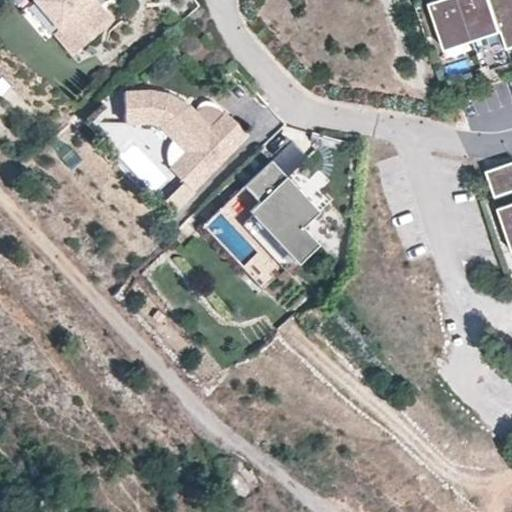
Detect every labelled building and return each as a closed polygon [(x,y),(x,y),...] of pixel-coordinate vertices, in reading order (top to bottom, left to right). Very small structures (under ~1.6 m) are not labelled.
[(58,29),(33,0),(32,0),(20,11),(46,41),(54,33),(53,33),(58,29)] [(94,0),(33,0),(58,29),(53,33),(54,33),(73,55),(112,21),(94,0)] [(471,36),(459,0),(435,0),(429,2),(444,46),(471,36)] [(497,21),(492,7),(489,0),(459,0),(471,36),(495,29),(499,27),(497,21)] [(511,15),(511,0),(492,7),(497,21),(511,15)] [(511,30),(511,15),(497,21),(499,27),(500,30),(501,34),(511,30)] [(495,29),(471,36),(472,40),(500,30),(499,27),(495,29)] [(506,49),(511,46),(511,30),(501,34),(506,49)] [(445,49),(472,40),(471,36),(444,46),(445,49)] [(187,191),(245,136),(224,115),(223,116),(214,110),(208,108),(204,108),(196,110),(193,113),(186,108),(165,97),(146,92),(122,94),(121,124),(145,123),(155,126),(167,137),(183,154),(179,157),(186,164),(173,177),(187,191)] [(179,157),(183,154),(167,137),(165,139),(163,142),(161,145),(160,150),(160,154),(160,157),(161,162),(163,166),(166,170),(179,157)] [(173,177),(186,164),(179,157),(166,170),(173,177)] [(302,226),(319,210),(271,160),(219,208),(259,251),(242,267),(262,288),(294,259),(297,262),(318,243),(302,226)] [(509,192),(511,190),(511,161),(500,166),(509,192)] [(495,196),(509,192),(500,166),(486,171),(495,196)] [(511,201),(498,207),(511,247),(511,201)]
